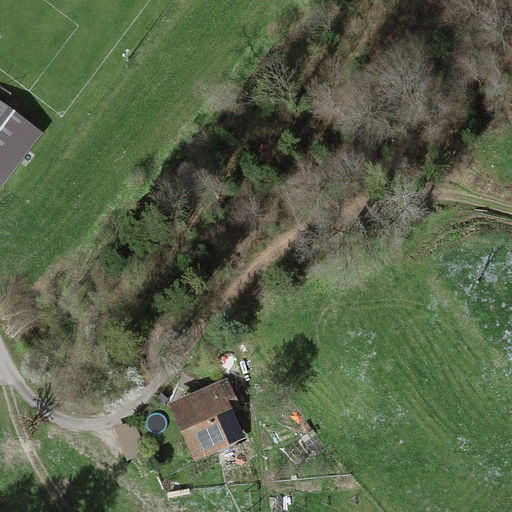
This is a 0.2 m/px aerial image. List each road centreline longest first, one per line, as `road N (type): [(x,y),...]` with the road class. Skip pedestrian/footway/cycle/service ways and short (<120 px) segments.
road 1 (track): [(0,356),(54,415),(103,422),(134,406),(253,271),(345,212),(397,200),(487,201),(511,209)]
road 2 (track): [(6,368),(17,422),(65,511)]
